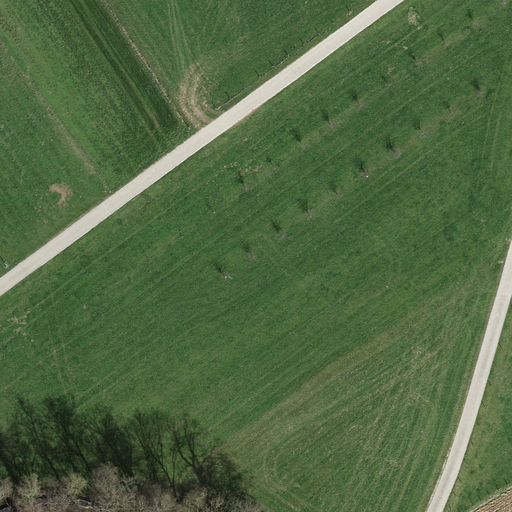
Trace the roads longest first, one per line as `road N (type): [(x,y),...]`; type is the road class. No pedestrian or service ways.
road 1 (unclassified): [(0,286),(393,0)]
road 2 (unclassified): [(432,511),(459,443),(511,245)]
